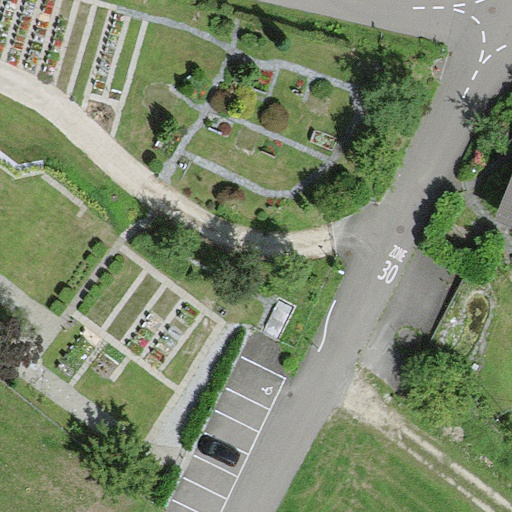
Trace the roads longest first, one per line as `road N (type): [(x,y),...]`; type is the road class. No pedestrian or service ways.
road 1 (residential): [(511,27),(259,511)]
road 2 (residential): [(511,27),(353,0)]
